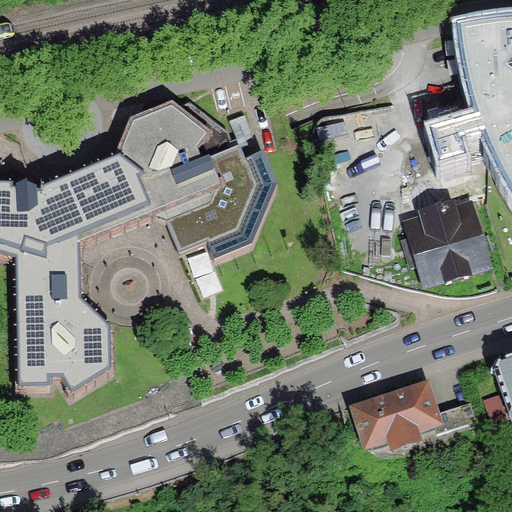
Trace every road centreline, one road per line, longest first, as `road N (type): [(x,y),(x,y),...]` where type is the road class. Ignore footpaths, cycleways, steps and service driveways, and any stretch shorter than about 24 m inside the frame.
road 1 (primary): [(511,313),(215,432),(0,493)]
road 2 (residential): [(511,4),(323,34),(0,116)]
